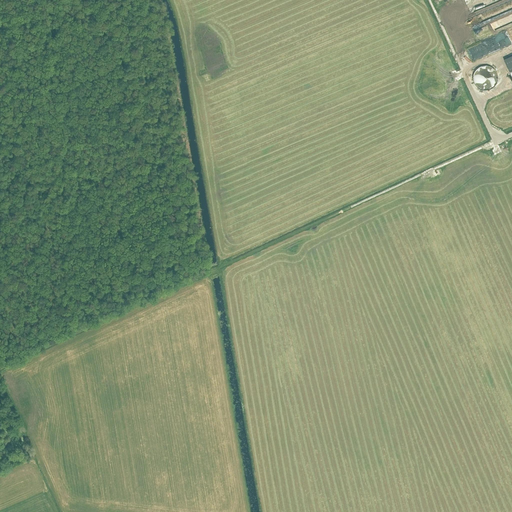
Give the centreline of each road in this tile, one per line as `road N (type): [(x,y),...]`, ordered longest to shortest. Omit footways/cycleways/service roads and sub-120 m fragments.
road 1 (track): [(205,274),(511,134)]
road 2 (track): [(0,368),(205,274)]
road 3 (track): [(495,141),(430,0)]
